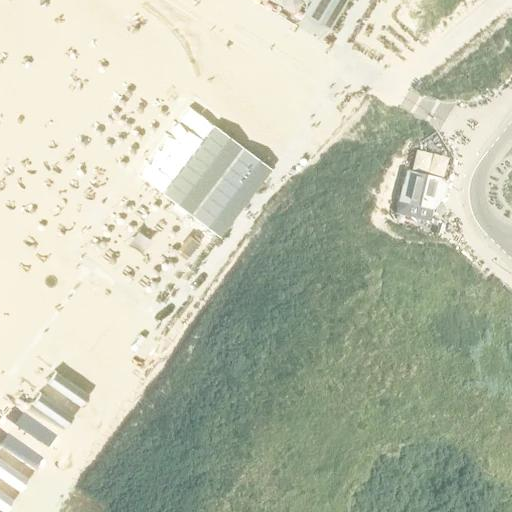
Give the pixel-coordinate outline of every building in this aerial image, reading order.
[(309,0),(302,13),(326,27),(342,0),(309,0)] [(198,203),(223,223),(265,167),(243,150),(231,166),(220,158),(235,140),(209,120),(172,169),(205,194),(198,203)] [(446,196),(449,181),(417,174),(418,172),(408,170),(404,189),(400,188),(393,217),(431,226),(434,210),(446,196)] [(101,341),(94,352),(123,373),(131,362),(101,341)] [(86,362),(79,373),(108,394),(116,383),(86,362)] [(71,382),(63,393),(93,414),(101,403),(71,382)] [(56,403),(49,414),(78,435),(86,424),(56,403)] [(41,424),(34,435),(63,456),(71,445),(41,424)] [(26,446),(18,457),(47,478),(55,467),(26,446)] [(10,467),(3,478),(32,498),(40,487),(10,467)] [(0,491),(0,507),(6,511),(22,511),(25,509),(0,491)]
